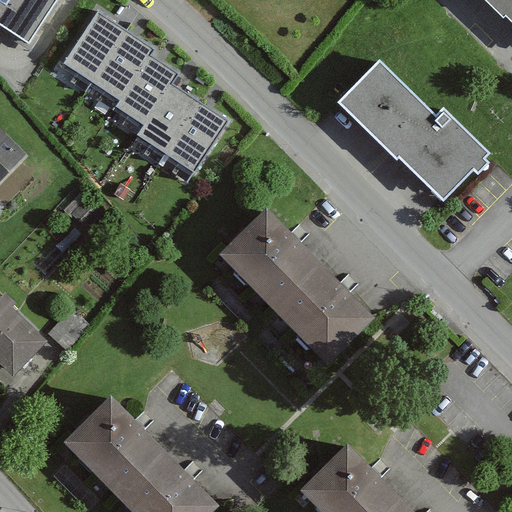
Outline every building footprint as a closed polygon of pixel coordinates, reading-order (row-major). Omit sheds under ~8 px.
[(0,0),(0,24),(28,43),(56,0),(0,0)] [(511,0),(490,0),(511,19),(511,0)] [(61,52),(114,87),(110,93),(142,115),(135,126),(200,168),(231,121),(170,80),(177,69),(152,52),(158,44),(94,1),(61,52)] [(439,113),(380,60),(342,102),(447,198),(491,150),(445,107),(439,113)] [(0,188),(30,156),(0,128),(0,188)] [(293,229),(265,203),(220,249),(331,356),(375,310),(311,247),(293,229)] [(50,343),(0,299),(0,360),(19,378),(50,343)] [(70,306),(47,332),(67,349),(89,323),(70,306)] [(132,413),(109,390),(64,437),(139,511),(203,511),(218,498),(132,413)] [(424,511),(376,465),(347,438),(303,484),(331,511),(424,511)]
